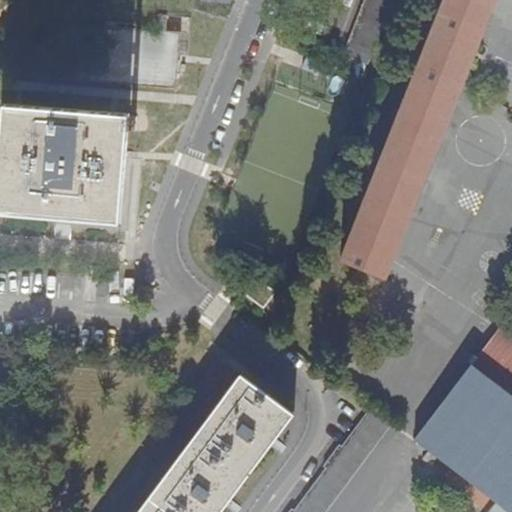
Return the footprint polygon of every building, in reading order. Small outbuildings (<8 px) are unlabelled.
[(446,0),(342,262),(385,279),(496,0),(446,0)] [(369,67),(395,0),(365,0),(343,57),(369,67)] [(158,29),(95,25),(90,83),(176,89),(178,62),(179,58),(180,32),(167,31),(168,15),(159,15),(158,29)] [(336,70),(307,58),(303,70),(333,80),(336,70)] [(17,108),(5,106),(3,125),(0,154),(0,213),(72,219),(118,223),(123,164),(123,156),(124,152),(126,116),(117,116),(111,115),(21,108),(17,108)] [(246,275),(235,290),(238,293),(263,312),(275,297),(246,275)] [(470,362),(473,364),(415,440),(511,509),(511,338),(500,330),(480,357),(475,354),(470,362)] [(237,371),(134,511),(219,511),(224,506),(227,500),(229,498),(267,445),(270,440),(291,411),(237,371)] [(354,425),(376,442),(391,422),(368,405),(363,412),(354,425)] [(324,511),(376,442),(354,425),(340,443),(337,441),(321,463),(324,464),(294,505),(292,504),(285,511),(324,511)]
